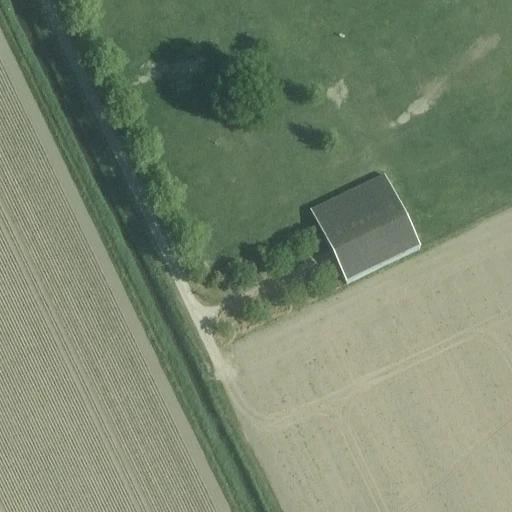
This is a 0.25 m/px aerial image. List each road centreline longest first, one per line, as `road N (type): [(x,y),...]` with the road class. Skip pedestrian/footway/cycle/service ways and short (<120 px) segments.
road 1 (track): [(46,0),(220,375)]
road 2 (track): [(195,320),(318,262)]
